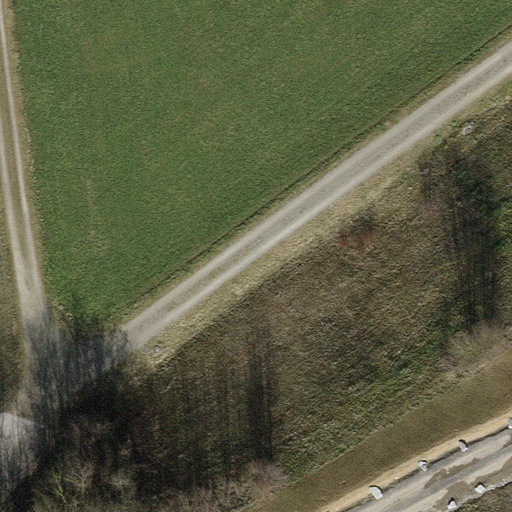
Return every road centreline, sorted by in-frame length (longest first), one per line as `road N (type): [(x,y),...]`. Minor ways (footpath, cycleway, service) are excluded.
road 1 (track): [(51,407),(511,66)]
road 2 (track): [(0,10),(51,407)]
